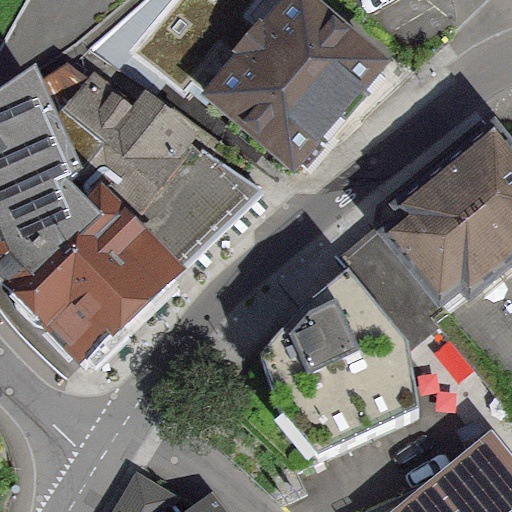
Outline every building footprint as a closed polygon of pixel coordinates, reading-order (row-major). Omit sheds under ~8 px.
[(32,0),(0,0),(0,23),(16,32),(32,0)] [(300,0),(294,0),(209,100),(293,172),(382,69),(300,0)] [(68,71),(0,116),(0,281),(81,366),(258,195),(203,157),(144,103),(134,116),(68,71)] [(511,375),(511,147),(504,138),(374,230),(424,287),(506,381),(511,375)] [(409,350),(333,265),(266,343),(267,430),(301,471),(419,422),(409,350)] [(511,511),(511,461),(494,439),(374,511),(511,511)] [(177,511),(182,505),(134,478),(114,511),(222,511),(210,496),(189,511),(177,511)]
